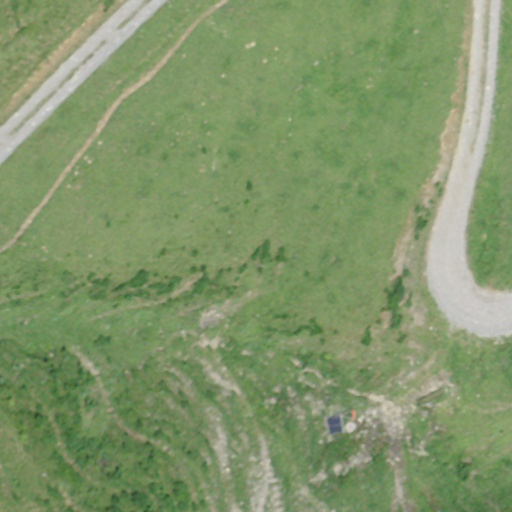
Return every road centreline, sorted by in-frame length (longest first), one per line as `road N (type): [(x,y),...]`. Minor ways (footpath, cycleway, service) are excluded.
road 1 (track): [(503,0),(476,188),(453,248),(461,307),(500,331),(511,328)]
road 2 (track): [(0,148),(155,0)]
